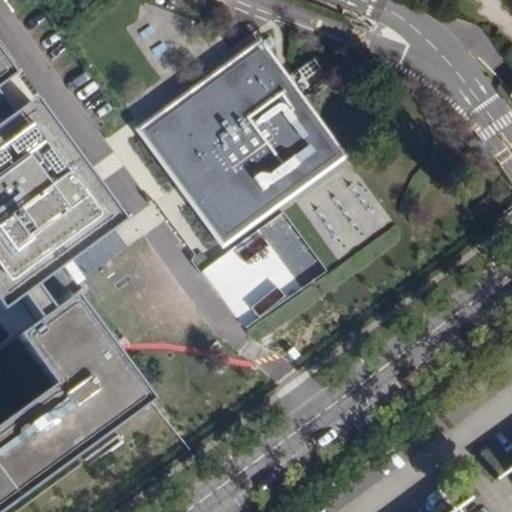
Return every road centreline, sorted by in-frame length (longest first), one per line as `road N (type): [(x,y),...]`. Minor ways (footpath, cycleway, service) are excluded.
road 1 (unclassified): [(190,511),(511,271)]
road 2 (unclassified): [(348,511),(511,395)]
